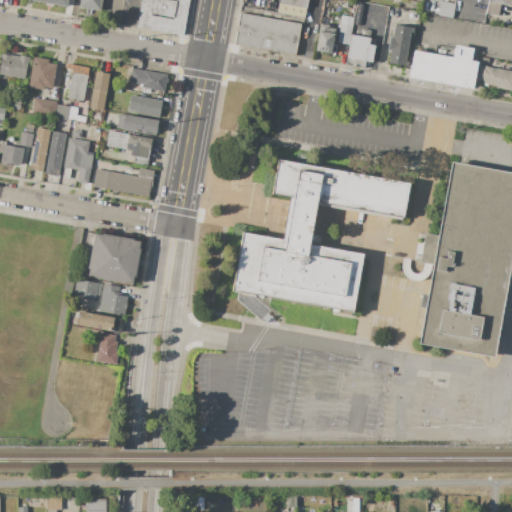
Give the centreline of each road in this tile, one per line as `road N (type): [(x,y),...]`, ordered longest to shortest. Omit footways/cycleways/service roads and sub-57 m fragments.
road 1 (residential): [(0,23),(511,112)]
road 2 (tertiary): [(155,511),(185,248),(177,227)]
road 3 (tertiary): [(177,227),(215,0)]
road 4 (residential): [(0,193),(177,227)]
road 5 (tertiary): [(177,227),(165,241),(146,356)]
